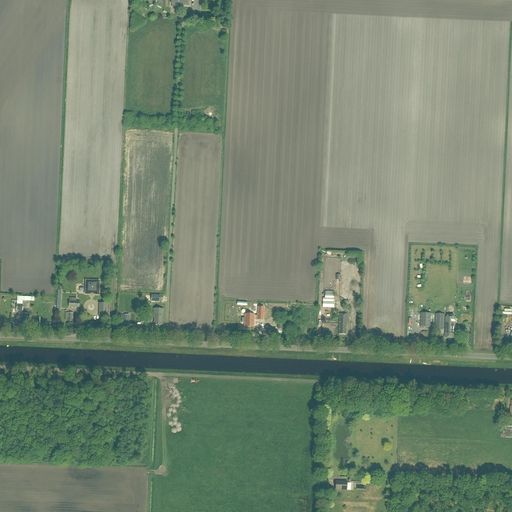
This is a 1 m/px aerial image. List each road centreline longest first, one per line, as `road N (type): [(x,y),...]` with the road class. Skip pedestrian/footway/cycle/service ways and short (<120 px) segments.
road 1 (track): [(511,389),(0,366)]
road 2 (tertiary): [(0,335),(511,357)]
road 3 (track): [(165,342),(181,29),(196,0)]
